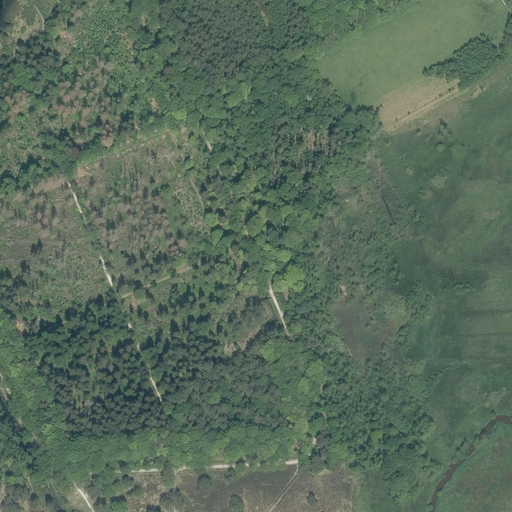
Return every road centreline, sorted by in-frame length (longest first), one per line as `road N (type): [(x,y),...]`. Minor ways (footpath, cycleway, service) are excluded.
road 1 (track): [(195,113),(310,382),(314,439),(298,461)]
road 2 (track): [(179,468),(176,439),(63,169)]
road 3 (track): [(4,352),(231,247)]
road 4 (track): [(195,113),(400,0)]
road 5 (track): [(298,461),(67,474)]
road 6 (track): [(63,169),(195,113)]
road 7 (track): [(147,0),(195,113)]
